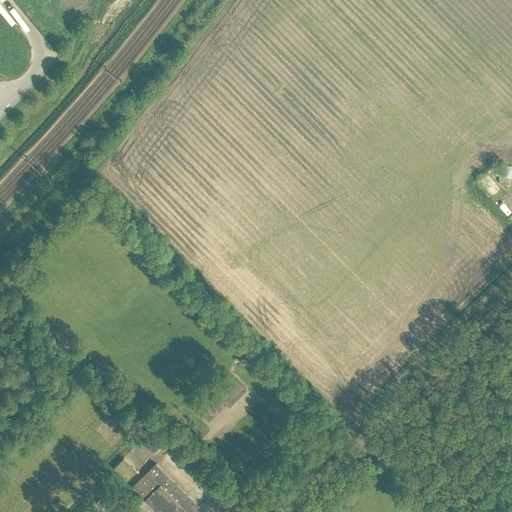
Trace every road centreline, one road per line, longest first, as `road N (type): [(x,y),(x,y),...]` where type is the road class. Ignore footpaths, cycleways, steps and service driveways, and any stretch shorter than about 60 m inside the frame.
road 1 (tertiary): [(283,511),(511,295)]
road 2 (track): [(479,511),(393,468),(358,440)]
